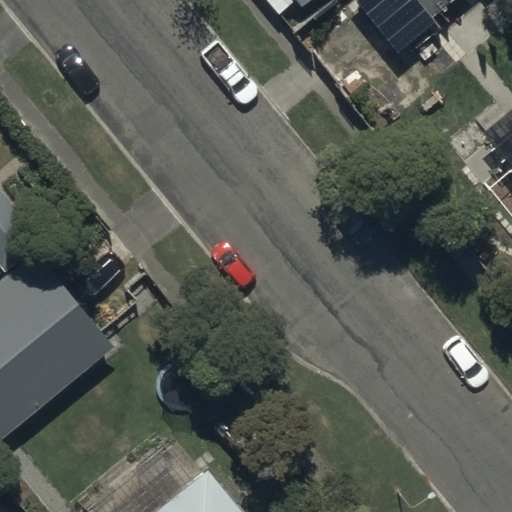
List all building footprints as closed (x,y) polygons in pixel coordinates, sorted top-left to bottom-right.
[(323,0),(255,0),(280,29),(300,12),(304,17),(323,0)] [(405,0),(430,30),(466,0),(405,0)] [(41,222),(0,175),(0,425),(108,331),(65,282),(70,278),(30,232),(41,222)] [(245,511),(197,453),(126,511),(245,511)] [(15,511),(0,493),(0,511),(15,511)]
